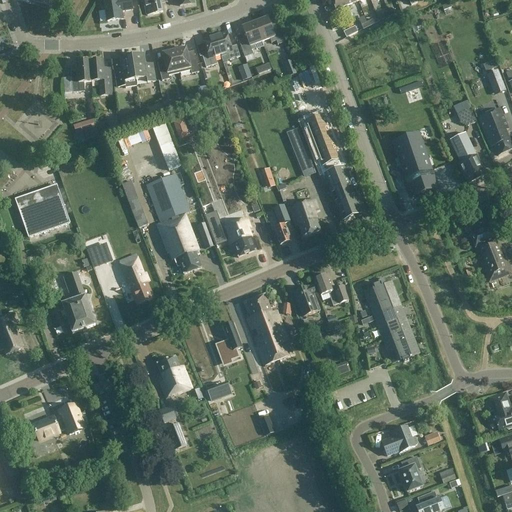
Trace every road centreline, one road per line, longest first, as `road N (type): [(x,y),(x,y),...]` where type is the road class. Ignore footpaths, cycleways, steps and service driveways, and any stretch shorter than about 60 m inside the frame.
road 1 (tertiary): [(96,352),(394,226)]
road 2 (residential): [(249,6),(132,38),(31,45),(21,40),(7,0)]
road 3 (residential): [(394,226),(310,0)]
road 4 (residential): [(386,511),(355,435),(463,383)]
road 5 (residential): [(394,226),(463,383)]
road 6 (residential): [(151,511),(96,352)]
road 7 (tertiary): [(394,226),(511,173)]
